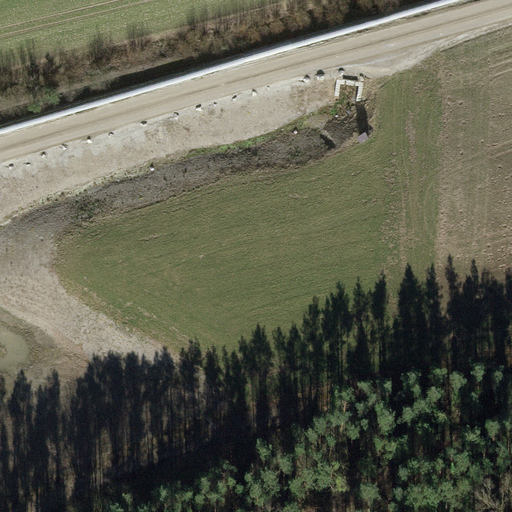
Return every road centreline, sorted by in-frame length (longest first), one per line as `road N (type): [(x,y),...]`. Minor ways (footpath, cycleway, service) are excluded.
road 1 (track): [(511,349),(405,366),(119,457),(0,508)]
road 2 (track): [(506,0),(0,147)]
